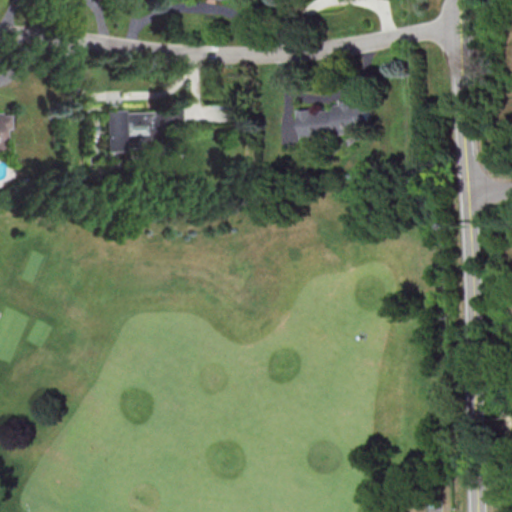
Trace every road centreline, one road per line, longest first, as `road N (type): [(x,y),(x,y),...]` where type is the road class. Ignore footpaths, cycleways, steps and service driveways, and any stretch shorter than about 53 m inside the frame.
road 1 (residential): [(458,23),(253,54),(0,32)]
road 2 (tertiary): [(466,188),(477,511)]
road 3 (tertiary): [(457,0),(466,188)]
